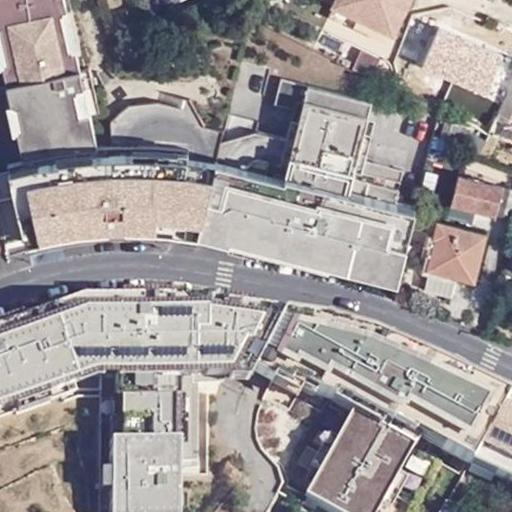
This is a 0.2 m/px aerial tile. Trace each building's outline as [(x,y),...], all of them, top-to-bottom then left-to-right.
[(201,230),(224,142),(226,131),(207,128),(192,101),(168,94),(165,104),(150,100),(131,105),(110,124),(112,145),(98,146),(90,114),(100,112),(90,68),(85,69),(69,0),(0,0),(0,77),(25,188),(0,193),(0,202),(10,247),(49,236),(88,229),(128,226),(169,227),(201,230)] [(362,3),(396,20),(406,0),(336,0),(335,2),(357,13),(362,3)] [(391,30),(396,20),(362,3),(357,13),(391,30)] [(355,62),(375,72),(385,53),(365,43),(355,62)] [(259,131),(224,142),(201,230),(200,233),(231,241),(233,236),(303,253),(399,275),(400,272),(416,210),(417,205),(398,200),(405,169),(367,159),(374,131),(366,129),(374,100),(284,77),(278,102),(297,106),(289,139),(259,131)] [(511,83),(503,105),(511,109),(511,83)] [(471,108),(465,118),(491,132),(499,113),(488,107),(485,115),(471,108)] [(511,119),(499,113),(491,132),(491,133),(503,138),(511,119)] [(459,174),(451,204),(496,215),(504,184),(459,174)] [(477,278),(489,228),(440,216),(428,259),(424,258),(420,273),(459,282),(461,274),(477,278)] [(178,511),(179,387),(231,372),(235,365),(254,376),(281,317),(222,307),(222,301),(92,300),(54,312),(78,383),(110,373),(110,511),(178,511)] [(0,408),(78,383),(54,312),(0,330),(0,408)] [(324,322),(281,317),(254,376),(327,416),(336,399),(356,410),(307,501),(327,511),(379,511),(420,438),(471,466),(508,401),(431,363),(372,339),(324,322)] [(511,402),(508,401),(471,466),(511,485),(511,402)]
